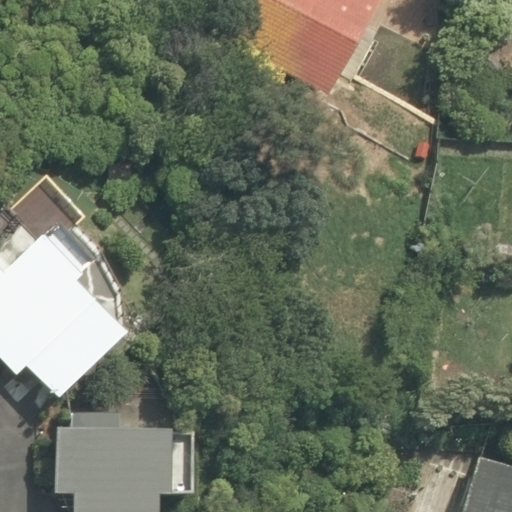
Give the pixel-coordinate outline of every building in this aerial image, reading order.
[(233,0),(210,43),(343,114),(401,6),(389,0),(233,0)] [(157,356),(53,238),(0,284),(0,365),(36,406),(51,393),(79,425),(157,356)] [(438,511),(448,476),(357,452),(341,511),(438,511)] [(197,511),(200,465),(112,462),(109,511),(197,511)] [(511,511),(511,480),(469,468),(456,511),(511,511)] [(0,511),(5,511),(21,495),(0,476),(0,511)]
